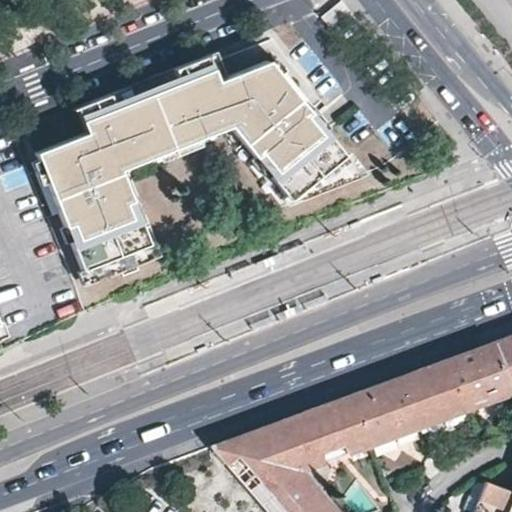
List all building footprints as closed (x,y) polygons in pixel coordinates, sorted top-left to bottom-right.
[(95,276),(152,253),(145,241),(116,163),(113,155),(129,149),(132,157),(211,126),(207,115),(219,111),(226,120),(251,151),(257,147),(272,166),(267,170),(288,197),(296,190),(301,195),(352,174),(337,156),(345,150),(333,135),(325,126),(321,129),(310,115),(314,112),(269,56),(215,78),(205,53),(189,59),(173,66),(178,79),(113,105),(108,91),(88,99),(75,105),(84,129),(34,149),(80,267),(90,263),(95,276)] [(358,110),(342,120),(356,141),(371,131),(358,110)] [(113,155),(116,163),(145,241),(152,253),(160,250),(128,167),(223,129),(282,203),(301,195),(296,190),(288,197),(267,170),(272,166),(257,147),(251,151),(226,120),(219,111),(207,115),(211,126),(132,157),(129,149),(113,155)] [(398,119),(378,128),(387,149),(407,140),(398,119)] [(286,258),(307,250),(305,243),(283,252),(286,258)] [(233,280),(254,271),(251,265),(230,273),(233,280)] [(306,309),(328,302),(325,295),(304,303),(306,309)] [(253,331),(274,322),(271,315),(250,324),(253,331)] [(511,332),(492,340),(510,391),(511,390),(511,332)] [(492,340),(212,445),(270,511),(340,511),(318,485),(324,480),(326,471),(326,466),(324,461),(510,391),(492,340)] [(511,511),(511,485),(486,475),(470,511),(511,511)]
